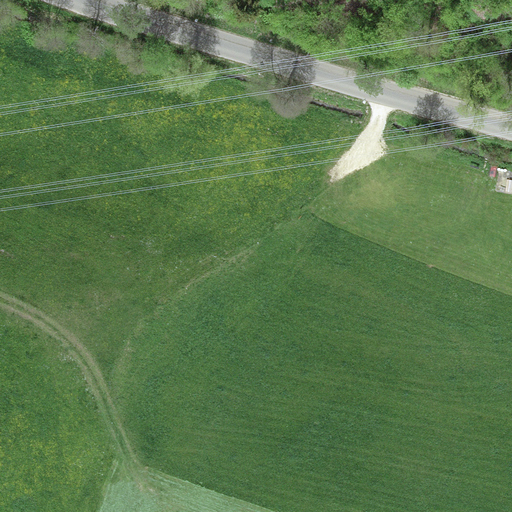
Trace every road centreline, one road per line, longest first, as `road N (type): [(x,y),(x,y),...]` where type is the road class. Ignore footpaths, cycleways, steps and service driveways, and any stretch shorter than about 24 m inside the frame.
road 1 (tertiary): [(87,0),(511,126)]
road 2 (track): [(0,300),(58,327),(84,354),(121,445)]
road 3 (track): [(383,88),(361,146),(312,199)]
